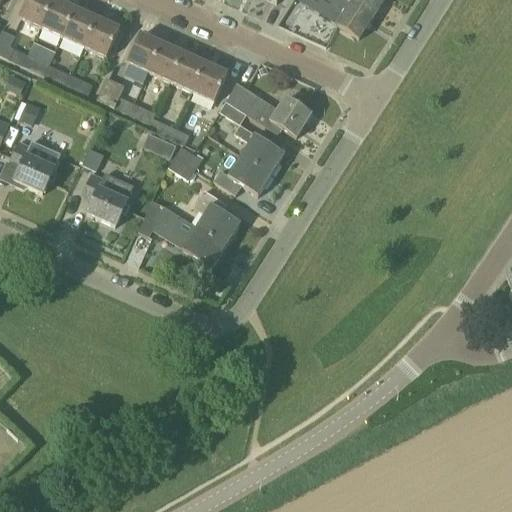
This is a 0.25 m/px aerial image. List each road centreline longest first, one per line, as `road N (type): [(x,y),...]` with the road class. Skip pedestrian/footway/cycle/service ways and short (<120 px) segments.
road 1 (tertiary): [(195,511),(366,406),(437,341)]
road 2 (residential): [(245,307),(222,325),(194,323),(0,235)]
road 3 (residential): [(379,100),(152,0)]
road 4 (residential): [(245,307),(379,100)]
road 5 (tertiary): [(437,341),(511,238)]
